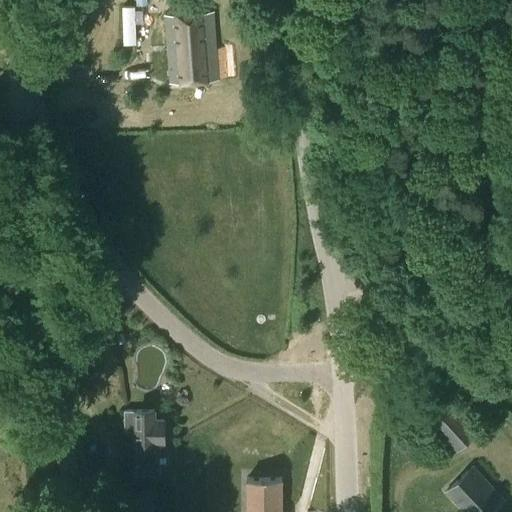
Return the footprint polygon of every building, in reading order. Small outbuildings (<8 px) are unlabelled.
[(134,41),(132,1),(120,2),(122,41),(134,41)] [(219,79),(214,10),(164,14),(169,83),(219,79)] [(455,399),(428,425),(454,453),(481,427),(455,399)] [(155,409),(124,409),(124,430),(136,430),(136,472),(160,472),(159,439),(165,439),(165,419),(155,419),(155,409)] [(472,465),(445,491),(465,511),(490,511),(504,499),(472,465)] [(282,511),(282,477),(246,477),(246,511),(282,511)]
